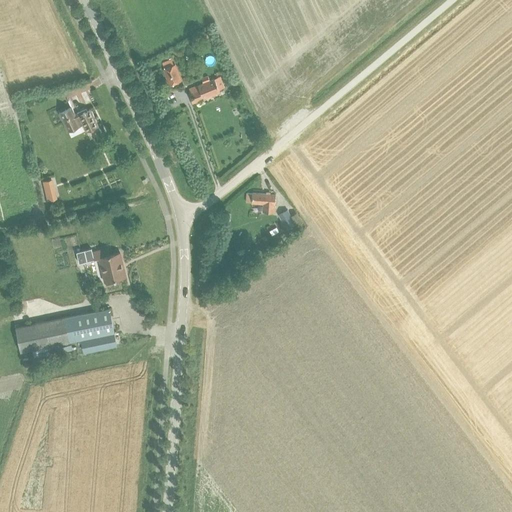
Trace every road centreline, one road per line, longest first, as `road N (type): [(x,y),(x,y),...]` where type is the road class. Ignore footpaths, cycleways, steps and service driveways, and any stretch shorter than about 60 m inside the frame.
road 1 (unclassified): [(180,214),(210,202),(451,0)]
road 2 (tertiary): [(167,511),(185,279),(180,214)]
road 3 (tertiary): [(180,214),(83,0)]
